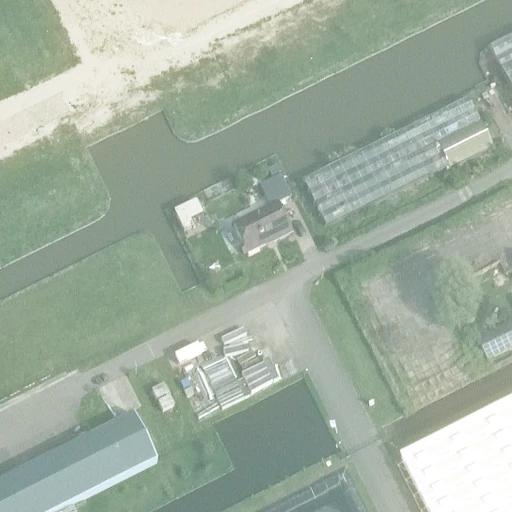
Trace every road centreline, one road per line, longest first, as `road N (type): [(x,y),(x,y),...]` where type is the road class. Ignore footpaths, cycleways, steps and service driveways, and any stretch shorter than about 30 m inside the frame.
road 1 (unclassified): [(511,168),(0,424)]
road 2 (unknown): [(274,285),(400,511)]
road 3 (residential): [(0,153),(68,119),(84,75)]
